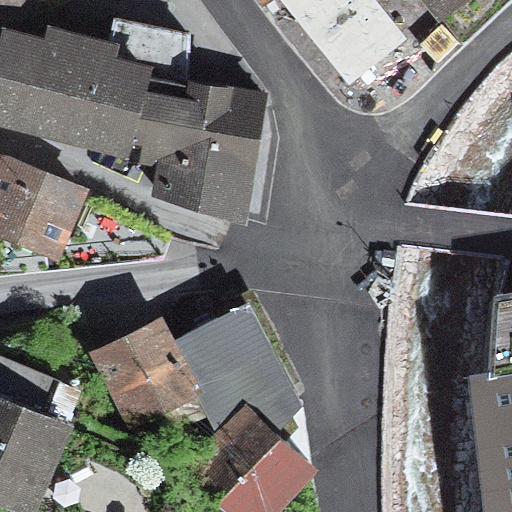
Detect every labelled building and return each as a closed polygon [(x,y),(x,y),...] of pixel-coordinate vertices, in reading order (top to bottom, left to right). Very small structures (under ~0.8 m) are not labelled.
[(0,0),(0,14),(31,0),(0,0)] [(438,42),(404,0),(293,0),(369,96),(438,42)] [(439,0),(453,20),(480,0),(439,0)] [(17,23),(0,94),(0,107),(178,150),(197,71),(206,33),(130,15),(122,48),(17,23)] [(197,71),(178,150),(169,191),(253,211),(281,91),(197,71)] [(94,193),(0,165),(0,246),(72,268),(94,193)] [(511,511),(511,293),(497,296),(489,371),(468,375),(485,511),(511,511)] [(205,385),(223,437),(266,396),(299,430),(315,411),(260,303),(194,332),(217,379),(205,385)] [(127,423),(205,385),(217,379),(194,332),(184,311),(93,355),(127,423)] [(40,511),(88,414),(0,372),(0,499),(26,511),(40,511)] [(281,511),(331,464),(299,430),(266,396),(223,437),(195,463),(242,511),(281,511)]
